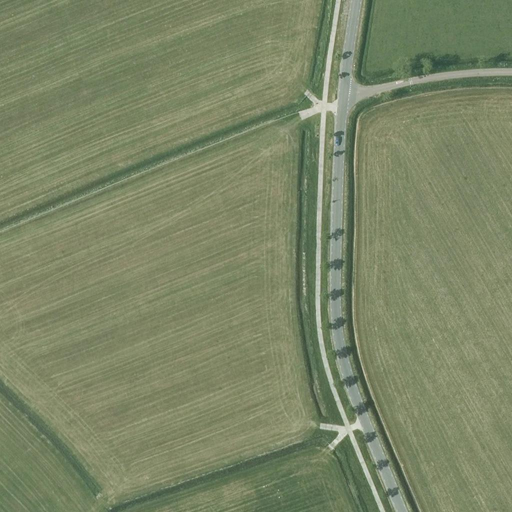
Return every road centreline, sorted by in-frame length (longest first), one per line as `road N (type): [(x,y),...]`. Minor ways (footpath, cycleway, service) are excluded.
road 1 (secondary): [(402,511),(339,341),(342,100)]
road 2 (tertiary): [(342,100),(431,77),(511,72)]
